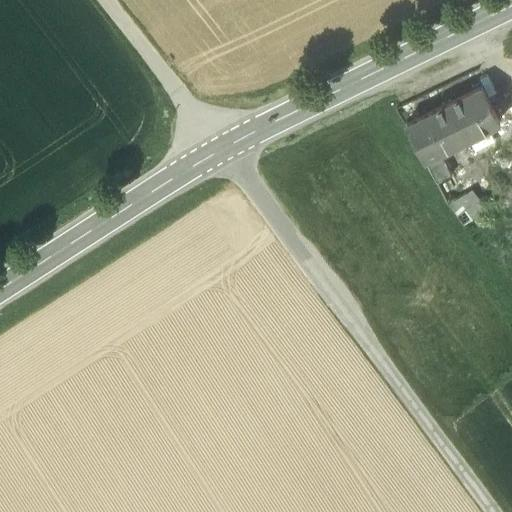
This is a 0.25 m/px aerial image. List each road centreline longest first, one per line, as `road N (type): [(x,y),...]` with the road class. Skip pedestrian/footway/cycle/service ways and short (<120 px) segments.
road 1 (unclassified): [(498,511),(219,151)]
road 2 (secondary): [(511,6),(219,151)]
road 3 (secondary): [(219,151),(0,290)]
road 4 (track): [(219,151),(100,0)]
